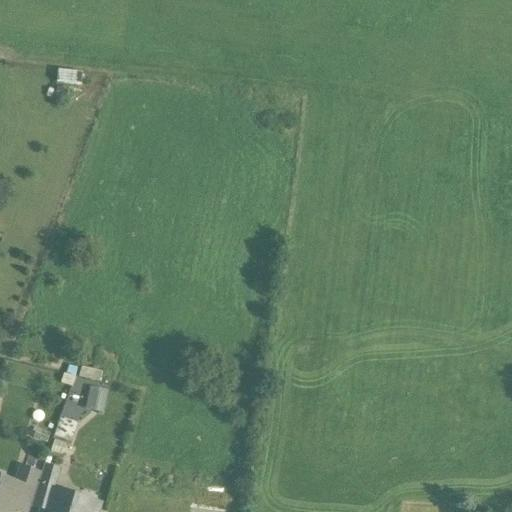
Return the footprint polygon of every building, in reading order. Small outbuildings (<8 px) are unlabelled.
[(108,394),(90,391),(85,414),(103,419),(108,394)] [(58,475),(43,471),(40,479),(40,480),(31,509),(42,511),(43,511),(48,494),(52,495),(58,475)] [(40,479),(20,473),(15,489),(13,495),(15,496),(10,511),(9,511),(29,511),(31,509),(40,480),(40,479)] [(15,489),(0,484),(0,511),(9,511),(10,511),(15,496),(13,495),(15,489)] [(52,495),(48,494),(43,511),(81,511),(77,511),(79,503),(52,495)]
